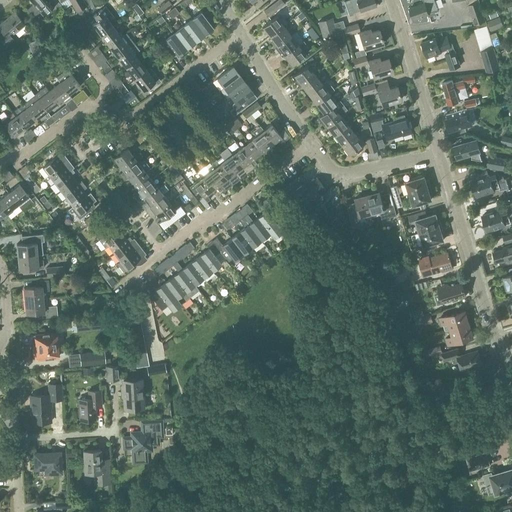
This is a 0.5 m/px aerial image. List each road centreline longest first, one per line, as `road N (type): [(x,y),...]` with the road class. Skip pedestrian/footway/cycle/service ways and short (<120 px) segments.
road 1 (unclassified): [(511,391),(439,154)]
road 2 (residential): [(111,293),(308,144)]
road 3 (residential): [(98,110),(130,118),(239,34)]
road 4 (unclassified): [(439,154),(389,0)]
road 5 (residential): [(439,154),(345,175),(328,169),(308,144)]
road 6 (residential): [(308,144),(239,34)]
